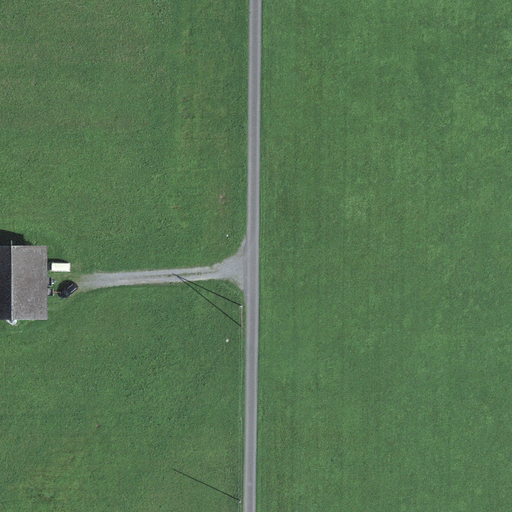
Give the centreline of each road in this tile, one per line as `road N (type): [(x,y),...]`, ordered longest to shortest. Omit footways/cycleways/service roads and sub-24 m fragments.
road 1 (residential): [(253,0),(248,511)]
road 2 (track): [(251,277),(65,282)]
